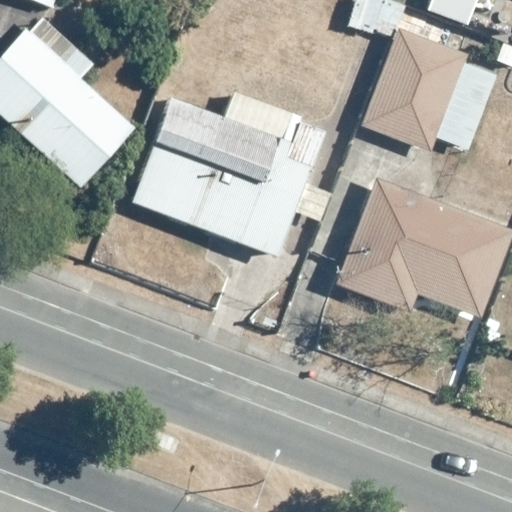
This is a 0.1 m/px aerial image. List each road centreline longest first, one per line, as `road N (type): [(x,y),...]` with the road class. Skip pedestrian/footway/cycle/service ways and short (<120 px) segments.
road 1 (secondary): [(0,331),(467,511)]
road 2 (secondary): [(167,511),(0,448)]
